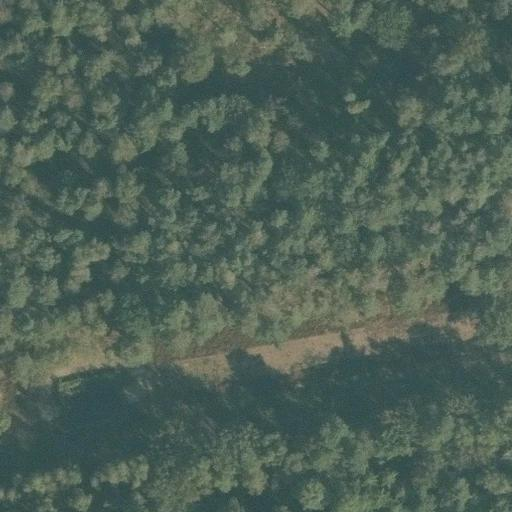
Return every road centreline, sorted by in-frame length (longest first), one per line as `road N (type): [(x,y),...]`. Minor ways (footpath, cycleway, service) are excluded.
road 1 (track): [(0,481),(511,392)]
road 2 (track): [(0,506),(59,495),(195,491),(310,511)]
